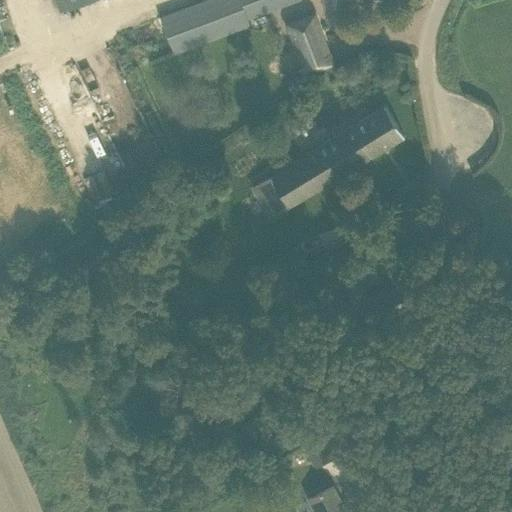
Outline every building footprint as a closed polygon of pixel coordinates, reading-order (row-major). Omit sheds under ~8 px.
[(54,0),(59,11),(85,0),(54,0)] [(206,0),(158,18),(172,53),(248,24),(246,19),(295,0),(206,0)] [(332,0),(335,9),(371,0),(332,0)] [(286,25),(304,73),(305,73),(333,62),(314,14),(286,25)] [(321,145),(251,187),(260,203),(270,218),(387,146),(404,135),(385,105),(357,121),(321,145)] [(382,236),(396,275),(419,267),(405,228),(382,236)] [(359,295),(368,323),(418,307),(409,279),(359,295)] [(345,511),(332,486),(309,498),(316,511),(345,511)]
